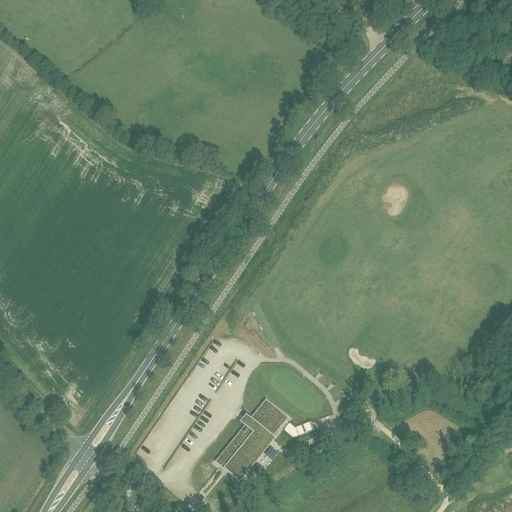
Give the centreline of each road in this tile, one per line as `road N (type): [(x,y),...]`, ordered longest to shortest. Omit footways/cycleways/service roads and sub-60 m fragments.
road 1 (secondary): [(154,355),(309,130),(429,0)]
road 2 (secondary): [(88,463),(154,355)]
road 3 (secondary): [(154,355),(80,453)]
